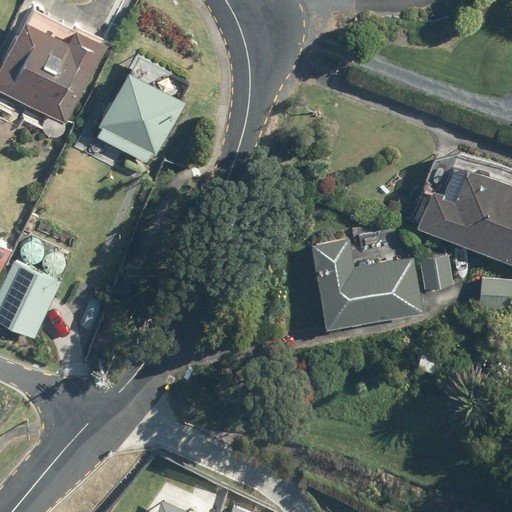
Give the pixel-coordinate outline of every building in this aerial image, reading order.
[(77,30),(33,6),(0,70),(0,88),(50,115),(46,118),(44,122),(44,127),(46,131),(49,134),(54,136),(58,135),(62,133),(65,129),(66,125),(66,123),(109,44),(77,27),(77,30)] [(157,153),(187,99),(159,83),(165,74),(137,58),(129,71),(128,70),(98,124),(101,126),(97,134),(117,145),(112,154),(122,159),(126,149),(148,161),(153,151),(157,153)] [(417,226),(511,262),(511,184),(468,167),(467,169),(453,163),(442,191),(432,187),(417,226)] [(36,308),(68,248),(33,230),(2,290),(36,308)] [(312,243),(327,327),(423,312),(414,257),(410,257),(407,247),(400,248),(398,232),(361,238),(362,248),(351,250),(349,237),(312,243)] [(0,270),(11,248),(0,242),(0,270)] [(420,257),(426,287),(454,282),(449,252),(420,257)] [(511,277),(483,275),(480,305),(511,307),(511,277)] [(110,303),(91,296),(74,338),(93,346),(110,303)] [(1,325),(28,333),(33,316),(6,308),(1,325)] [(425,343),(418,366),(434,372),(442,349),(425,343)] [(261,511),(235,503),(233,509),(214,502),(213,507),(162,490),(154,511),(261,511)]
